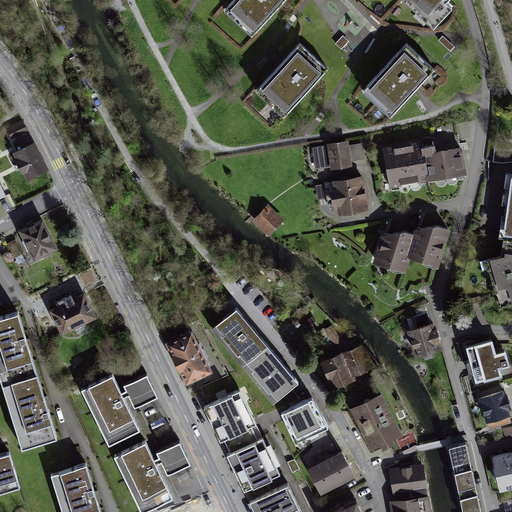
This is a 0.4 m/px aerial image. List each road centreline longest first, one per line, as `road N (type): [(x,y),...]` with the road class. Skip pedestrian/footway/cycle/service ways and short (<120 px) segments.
road 1 (primary): [(75,185),(231,511)]
road 2 (track): [(43,0),(151,196),(238,294)]
road 3 (residential): [(238,294),(312,379),(368,471),(383,511)]
road 4 (residential): [(483,100),(475,171),(437,300),(443,336)]
road 5 (residential): [(492,511),(443,336)]
road 6 (primary): [(0,58),(75,185)]
